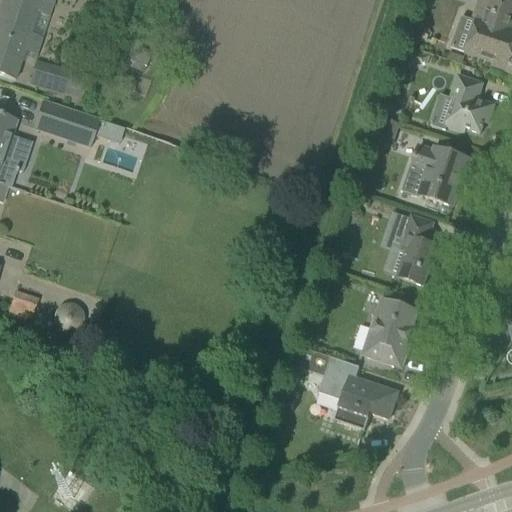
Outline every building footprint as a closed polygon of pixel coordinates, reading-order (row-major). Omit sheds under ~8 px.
[(2,0),(0,7),(0,77),(14,83),(24,53),(35,57),(41,39),(30,35),(37,14),(48,17),(54,0),(2,0)] [(492,67),(511,74),(511,70),(511,31),(510,31),(511,25),(511,0),(480,0),(473,23),(476,24),(465,55),(493,65),(492,67)] [(101,56),(142,75),(151,54),(110,35),(101,56)] [(408,65),(416,67),(417,63),(427,66),(430,57),(413,52),(408,65)] [(449,54),(447,62),(461,67),(464,59),(449,54)] [(29,86),(85,102),(91,81),(35,65),(29,86)] [(445,128),(464,135),(465,131),(480,136),(484,125),(488,126),(494,107),(477,102),(482,86),(463,80),(458,78),(450,101),(454,102),(445,128)] [(33,131),(89,149),(98,123),(41,104),(33,131)] [(0,117),(0,187),(9,191),(14,176),(0,171),(0,170),(11,138),(16,123),(1,118),(0,117)] [(376,144),(392,149),(399,124),(383,120),(376,144)] [(413,170),(405,193),(419,198),(433,203),(452,209),(460,185),(464,187),(472,163),(453,157),(435,151),(433,154),(418,149),(411,169),(413,170)] [(393,253),(387,269),(389,273),(398,277),(397,280),(404,283),(423,289),(432,263),(438,265),(442,251),(427,246),(433,226),(414,220),(411,219),(400,252),(397,251),(393,253)] [(7,314),(29,322),(37,301),(15,293),(7,314)] [(381,301),(362,358),(379,364),(398,370),(403,356),(406,357),(414,335),(411,334),(418,314),(399,307),(381,301)] [(44,334),(39,344),(87,364),(91,354),(44,334)] [(310,374),(316,355),(305,352),(299,371),(310,374)] [(334,423),(364,433),(370,416),(388,422),(397,395),(355,381),(359,370),(330,360),(319,395),(341,402),(334,423)]
